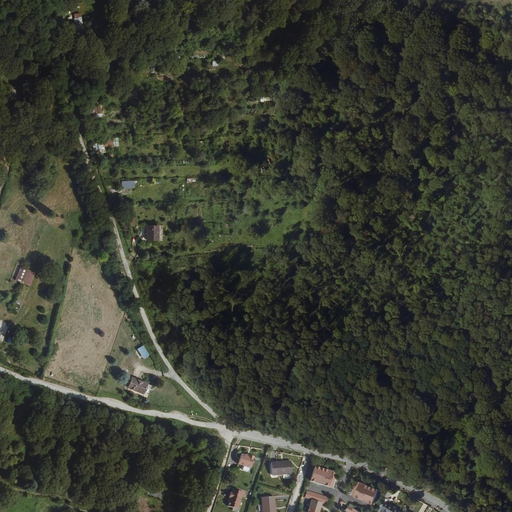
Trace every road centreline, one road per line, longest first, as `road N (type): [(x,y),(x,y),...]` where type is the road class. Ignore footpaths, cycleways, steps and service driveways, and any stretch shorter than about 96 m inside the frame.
road 1 (track): [(208,511),(230,431),(180,384),(135,288),(39,0)]
road 2 (unclassified): [(0,369),(92,400),(309,450)]
